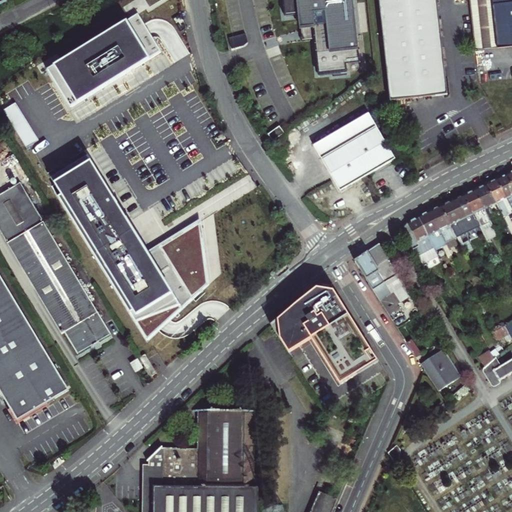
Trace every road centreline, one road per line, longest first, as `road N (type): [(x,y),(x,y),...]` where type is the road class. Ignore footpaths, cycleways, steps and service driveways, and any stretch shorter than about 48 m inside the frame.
road 1 (tertiary): [(328,254),(30,511)]
road 2 (residential): [(196,0),(237,126),(328,254)]
road 3 (residential): [(350,511),(403,379),(328,254)]
road 4 (tertiary): [(511,148),(328,254)]
